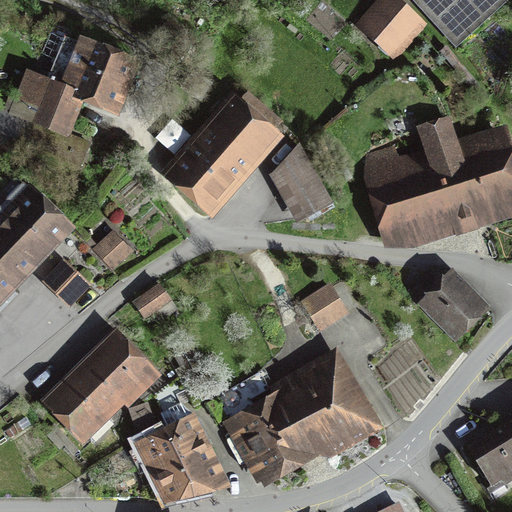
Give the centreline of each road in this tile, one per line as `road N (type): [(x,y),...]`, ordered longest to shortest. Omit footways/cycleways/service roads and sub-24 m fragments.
road 1 (unclassified): [(0,510),(248,510),(332,493),(401,453)]
road 2 (unknown): [(221,246),(175,158),(165,66),(106,19),(59,0)]
road 3 (unclassified): [(401,453),(511,324)]
